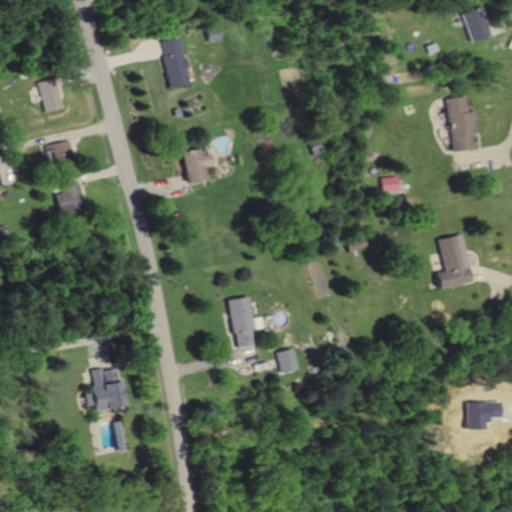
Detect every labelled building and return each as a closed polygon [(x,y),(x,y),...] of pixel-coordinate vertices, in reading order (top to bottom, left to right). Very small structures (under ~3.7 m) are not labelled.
[(458,14),(466,42),(485,37),(477,9),(458,14)] [(157,42),(167,89),(186,85),(177,38),(157,42)] [(59,110),(55,82),(38,84),(42,112),(59,110)] [(441,100),(448,152),(472,149),(467,112),(463,112),(461,97),(441,100)] [(74,161),(68,140),(44,147),(46,154),(52,152),(56,166),(74,161)] [(207,154),(199,156),(197,150),(178,154),(185,186),(204,181),(202,168),(210,167),(207,154)] [(397,192),(397,178),(380,178),(380,193),(397,192)] [(54,191),(59,214),(85,208),(79,185),(54,191)] [(471,281),(461,234),(437,238),(443,270),(436,272),(439,288),(471,281)] [(232,347),(252,344),(250,329),(260,328),(258,317),(249,318),(246,296),(224,299),(232,347)] [(273,352),(278,373),(296,369),(291,348),(273,352)] [(120,405),(114,366),(87,371),(93,409),(120,405)]
